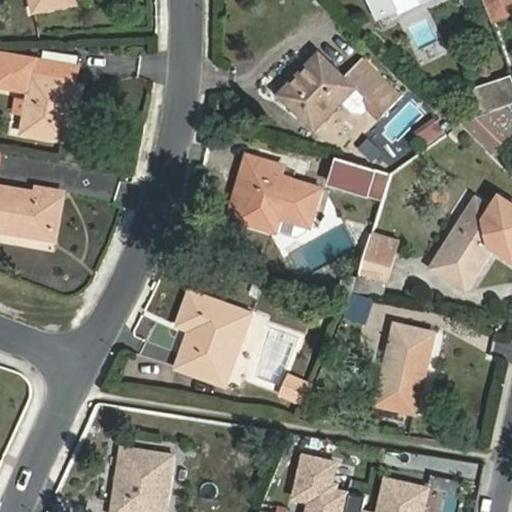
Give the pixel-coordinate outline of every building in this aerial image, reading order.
[(77,0),(33,0),(36,15),(79,8),(77,0)] [(372,0),(380,16),(400,9),(395,0),(372,0)] [(511,5),(511,0),(494,0),(486,3),(489,13),(511,5)] [(364,55),(346,73),(321,49),(279,92),(317,130),(359,84),(386,111),(403,92),(364,55)] [(72,68),(5,56),(0,82),(0,88),(34,94),(33,102),(30,119),(27,136),(68,144),(79,87),(69,85),(72,68)] [(82,70),(72,68),(69,85),(79,87),(82,70)] [(511,101),(511,74),(476,85),(483,111),(498,106),(510,103),(511,101)] [(33,102),(23,101),(20,117),(30,119),(33,102)] [(498,106),(511,122),(511,105),(510,103),(498,106)] [(493,149),(511,131),(511,122),(498,106),(483,111),(465,117),(493,149)] [(434,145),(444,129),(426,118),(416,135),(434,145)] [(253,154),(234,214),(300,235),(310,230),(312,224),(317,226),(330,219),(339,190),(298,177),(301,169),(253,154)] [(331,182),(384,195),(392,171),(339,155),(331,182)] [(64,197),(0,185),(0,232),(56,242),(64,197)] [(495,203),(480,192),(434,265),(469,289),(496,245),(511,255),(511,195),(503,190),(495,203)] [(330,219),(317,226),(327,229),(330,219)] [(373,228),(360,269),(388,278),(401,239),(373,228)] [(359,275),(347,271),(340,293),(352,295),(359,275)] [(254,312),(192,288),(178,321),(195,328),(180,365),(226,383),(254,312)] [(437,330),(397,321),(380,403),(421,413),(437,330)] [(309,410),(317,386),(292,376),(282,400),(309,410)] [(171,511),(180,453),(124,444),(114,511),(171,511)] [(426,511),(433,486),(388,475),(380,511),(362,507),(360,511),(426,511)]
